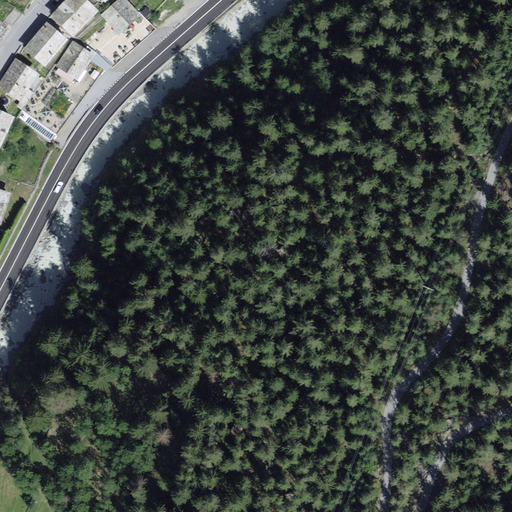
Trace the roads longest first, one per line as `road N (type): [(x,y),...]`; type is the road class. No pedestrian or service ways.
road 1 (unclassified): [(500,138),(469,296),(447,337),(404,378),(391,403),(379,511)]
road 2 (secondary): [(224,0),(116,96),(81,139),(0,288)]
road 3 (unclassified): [(511,409),(450,440),(422,511)]
